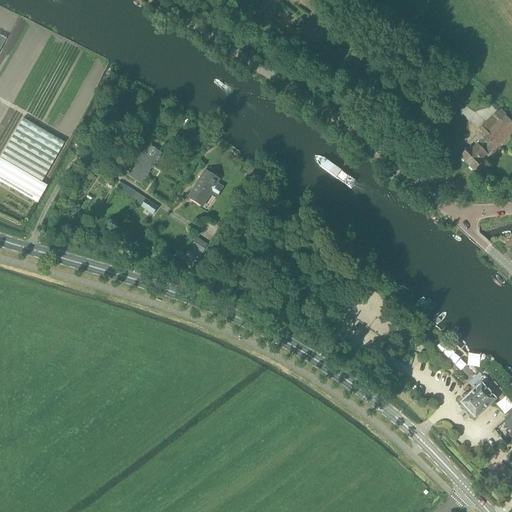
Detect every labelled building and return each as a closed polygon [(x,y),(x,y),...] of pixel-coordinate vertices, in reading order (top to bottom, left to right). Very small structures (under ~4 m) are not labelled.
[(163,96),(167,89),(128,66),(124,73),(163,96)] [(468,149),(461,157),(473,170),(475,169),(477,171),(481,166),(479,164),(482,161),(481,159),(485,155),(485,154),(492,147),(495,150),(511,133),(511,124),(505,117),(503,119),(496,112),(478,129),(485,136),(483,138),(484,138),(476,145),(470,151),(468,149)] [(23,119),(0,158),(0,181),(36,204),(48,185),(41,181),(63,143),(23,119)] [(160,153),(147,145),(127,175),(141,184),(160,153)] [(214,172),(207,169),(205,172),(189,198),(203,206),(210,195),(217,199),(224,187),(217,183),(219,180),(212,176),(214,172)] [(158,208),(146,200),(141,207),(153,215),(158,208)] [(208,244),(197,238),(191,248),(202,254),(208,244)] [(314,289),(310,294),(316,298),(320,294),(314,289)] [(502,390),(493,381),(491,381),(489,383),(487,381),(487,379),(484,375),(481,375),(478,378),(479,380),(479,381),(472,387),(475,390),(467,397),(465,395),(463,395),(459,399),(459,400),(461,402),(460,403),(475,419),(496,399),(496,398),(502,392),(502,390)] [(511,413),(495,429),(505,441),(511,434),(511,413)]
